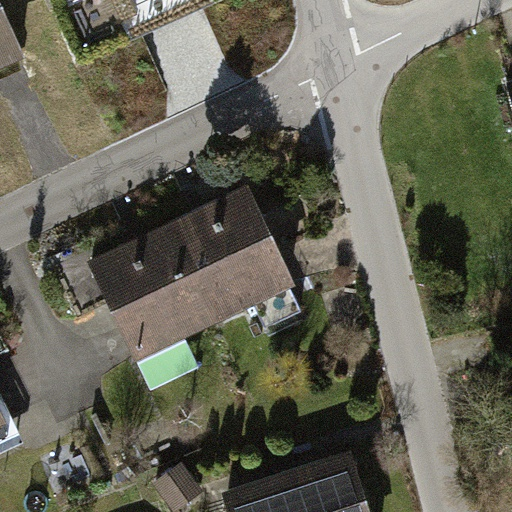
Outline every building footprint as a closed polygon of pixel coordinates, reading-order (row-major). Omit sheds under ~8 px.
[(0,1),(0,73),(27,61),(0,1)] [(79,255),(131,362),(254,302),(270,334),(314,313),(246,174),(79,255)] [(0,463),(27,451),(0,390),(0,463)] [(373,511),(352,449),(223,492),(230,511),(373,511)] [(154,479),(174,510),(203,492),(184,461),(154,479)]
